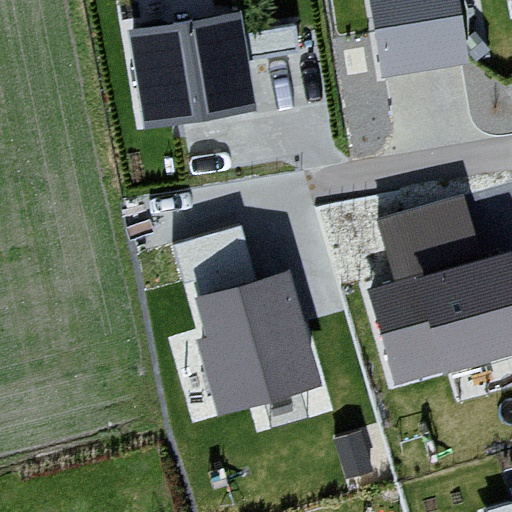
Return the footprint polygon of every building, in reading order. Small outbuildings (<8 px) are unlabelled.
[(471,61),(460,0),(371,0),(384,76),(471,61)] [(239,11),(131,28),(146,127),(254,110),(239,11)] [(481,258),(463,193),(378,218),(396,279),(367,287),(395,385),(511,352),(511,259),(509,250),(481,258)] [(256,281),(240,224),(174,243),(202,338),(196,340),(219,416),(323,386),(290,272),(256,281)] [(511,511),(511,501),(487,509),(488,511),(511,511)]
